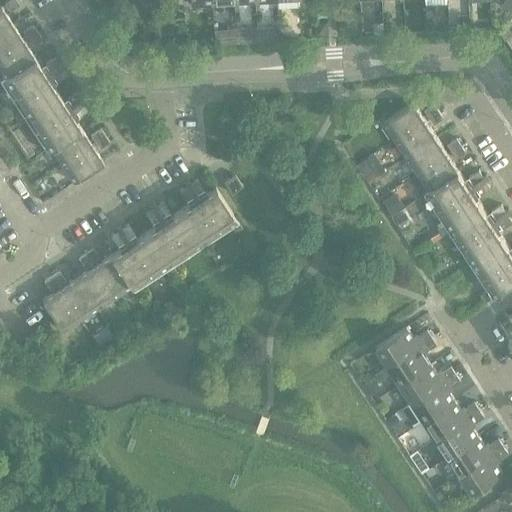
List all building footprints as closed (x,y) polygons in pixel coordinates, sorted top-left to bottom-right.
[(16,0),(10,0),(5,3),(10,11),(19,4),(16,0)] [(511,0),(505,0),(503,6),(511,11),(511,0)] [(0,6),(0,32),(13,24),(1,6),(0,6)] [(468,16),(459,16),(459,27),(469,27),(468,16)] [(319,21),(313,28),(314,36),(327,35),(327,20),(319,21)] [(383,22),(373,23),(374,34),(384,34),(383,22)] [(13,24),(0,32),(0,56),(24,41),(13,24)] [(23,31),(28,38),(38,32),(33,25),(23,31)] [(266,27),(257,28),(257,42),(258,42),(267,41),(266,27)] [(245,28),(236,29),(237,43),(246,42),(245,28)] [(236,29),(226,29),(227,43),(237,43),(236,29)] [(38,32),(28,38),(33,45),(42,39),(38,32)] [(24,41),(0,56),(0,69),(6,78),(35,58),(24,41)] [(55,57),(45,64),(49,71),(59,64),(55,57)] [(35,58),(6,78),(18,96),(20,94),(20,93),(47,75),(35,58)] [(52,75),(56,81),(66,75),(62,68),(52,75)] [(20,93),(20,94),(28,107),(21,111),(26,118),(33,114),(31,110),(58,92),(47,75),(20,93)] [(58,92),(31,110),(33,114),(42,126),(42,127),(69,110),(58,92)] [(77,92),(68,98),(72,105),(82,99),(77,92)] [(384,121),(396,139),(426,119),(414,101),(384,121)] [(75,109),(79,116),(89,109),(84,103),(75,109)] [(425,109),(430,116),(439,110),(434,103),(425,109)] [(42,127),(42,126),(39,128),(51,146),(81,127),(69,110),(42,127)] [(439,110),(430,116),(435,124),(444,118),(439,110)] [(14,116),(19,123),(26,118),(21,111),(14,116)] [(426,119),(396,139),(407,156),(437,136),(426,119)] [(81,127),(51,146),(62,163),(92,144),(81,127)] [(91,134),(96,141),(105,135),(101,128),(91,134)] [(105,135),(96,141),(101,148),(110,142),(105,135)] [(437,136),(407,156),(419,173),(449,154),(437,136)] [(448,144),(452,151),(462,145),(457,137),(448,144)] [(92,144),(62,163),(74,181),(104,162),(92,144)] [(462,145),(452,151),(457,158),(466,152),(462,145)] [(449,154),(419,173),(430,190),(460,171),(449,154)] [(366,159),(357,164),(368,181),(377,176),(366,159)] [(484,176),(479,170),(470,176),(474,183),(484,176)] [(460,171),(430,190),(442,208),(444,206),(471,188),(460,171)] [(235,174),(234,174),(224,181),(232,193),(243,186),(235,174)] [(197,193),(204,189),(197,179),(191,183),(197,193)] [(477,187),(481,194),(491,187),(486,180),(477,187)] [(180,190),(186,200),(193,195),(187,186),(180,190)] [(216,187),(198,199),(215,226),(216,225),(233,214),(216,187)] [(444,206),(453,219),(446,224),(450,231),(458,226),(455,223),(482,205),(471,188),(444,206)] [(394,193),(384,200),(393,213),(403,207),(394,193)] [(198,199),(181,210),(200,240),(218,228),(216,225),(215,226),(198,199)] [(163,215),(169,211),(163,201),(156,206),(163,215)] [(506,211),(502,204),(492,210),(496,217),(506,211)] [(458,226),(466,239),(466,240),(494,222),(482,205),(455,223),(458,226)] [(146,213),(152,222),(159,218),(152,208),(146,213)] [(181,210),(163,221),(181,248),(180,249),(182,251),(200,240),(181,210)] [(405,213),(396,218),(402,228),(409,224),(409,219),(405,213)] [(499,221),(504,228),(511,222),(511,219),(509,215),(499,221)] [(163,221),(146,232),(164,259),(168,257),(180,249),(181,248),(163,221)] [(238,221),(230,226),(235,233),(243,228),(238,221)] [(466,240),(466,239),(463,241),(475,259),(505,239),(494,222),(466,240)] [(128,238),(135,234),(129,224),(122,228),(128,238)] [(439,228),(444,236),(450,231),(446,224),(439,228)] [(111,235),(118,245),(124,241),(118,231),(111,235)] [(146,232),(129,244),(147,271),(148,270),(160,262),(165,269),(172,264),(168,257),(164,259),(146,232)] [(511,250),(505,239),(475,259),(487,277),(490,275),(489,274),(511,259),(511,250)] [(129,244),(112,255),(131,285),(149,273),(148,270),(147,271),(129,244)] [(93,248),(86,252),(92,262),(99,257),(93,248)] [(92,262),(86,252),(79,257),(85,267),(92,262)] [(112,255),(95,266),(114,296),(131,285),(112,255)] [(511,259),(489,274),(490,275),(501,292),(511,284),(511,259)] [(169,276),(177,271),(172,264),(165,269),(169,276)] [(95,266),(78,277),(97,307),(114,296),(95,266)] [(59,270),(51,275),(58,284),(65,280),(59,270)] [(58,284),(51,275),(44,280),(50,289),(58,284)] [(78,277),(60,289),(80,318),(97,307),(78,277)] [(80,318),(60,289),(43,300),(62,330),(80,318)] [(494,297),(494,296),(489,289),(482,294),(487,302),(494,297)] [(376,346),(389,365),(432,336),(428,329),(417,336),(413,335),(407,326),(376,346)] [(432,336),(389,365),(401,383),(431,363),(426,354),(427,351),(437,344),(432,336)] [(431,363),(401,383),(412,401),(456,372),(451,365),(441,372),(437,371),(431,363)] [(456,372),(412,401),(424,419),(455,399),(449,390),(450,387),(461,380),(456,372)] [(373,376),(363,383),(369,392),(379,385),(373,376)] [(455,399),(424,419),(436,437),(480,408),(475,401),(464,408),(461,408),(455,399)] [(480,408),(436,437),(448,455),(479,435),(473,426),(474,423),(485,416),(480,408)] [(395,415),(388,420),(394,429),(402,424),(395,415)] [(479,435),(448,455),(460,473),(504,444),(499,437),(488,444),(484,444),(479,435)] [(504,444),(460,473),(473,492),(503,472),(497,463),(498,459),(509,452),(504,444)] [(424,458),(416,464),(422,473),(430,467),(424,458)] [(511,484),(501,492),(507,502),(511,498),(511,484)]
